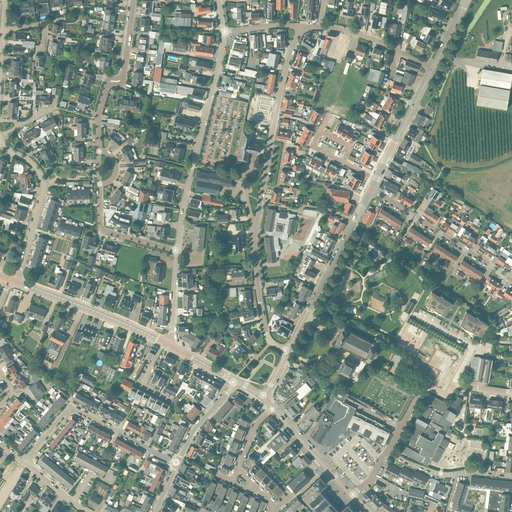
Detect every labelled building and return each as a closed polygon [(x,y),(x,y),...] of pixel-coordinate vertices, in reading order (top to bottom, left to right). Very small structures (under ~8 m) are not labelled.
[(28,1),(20,3),(21,14),(35,13),(33,0),(28,1)] [(51,0),(52,10),(60,9),(60,7),(63,6),(62,0),(51,0)] [(276,0),(276,9),(285,9),(285,0),(276,0)] [(304,0),(304,9),(307,10),(306,19),(315,19),(317,0),(304,0)] [(366,0),(366,6),(362,5),(361,16),(367,17),(369,6),(370,1),(366,0)] [(399,28),(401,28),(404,29),(409,1),(406,0),(406,3),(404,3),(403,6),(399,6),(398,13),(402,14),(401,19),(398,19),(397,24),(392,23),(390,34),(391,34),(391,35),(395,36),(395,35),(398,35),(399,28)] [(442,0),(443,0),(441,4),(446,7),(446,8),(448,10),(451,5),(452,5),(453,2),(452,2),(453,1),(451,0),(442,0)] [(351,18),(353,10),(350,9),(352,2),(347,1),(345,8),(343,8),(342,15),(351,18)] [(275,19),(275,2),(267,2),(267,8),(269,8),(268,19),(275,19)] [(202,7),(202,4),(195,5),(197,14),(211,12),(210,9),(211,8),(210,7),(210,6),(202,7)] [(237,18),(237,21),(246,21),(245,16),(245,12),(245,4),(237,4),(237,7),(237,13),(234,13),(233,14),(233,16),(234,17),(234,18),(237,18)] [(428,15),(427,18),(428,19),(432,20),(433,20),(434,17),(443,20),(445,13),(430,8),(428,15)] [(115,22),(116,14),(114,14),(114,10),(105,9),(104,13),(106,13),(105,20),(115,22)] [(511,21),(511,20),(511,10),(501,11),(502,32),(511,32),(511,21)] [(372,26),(374,27),(374,28),(378,29),(378,28),(380,28),(382,17),(372,15),(371,18),(373,19),(372,26)] [(114,29),(115,22),(105,20),(104,27),(103,27),(102,32),(111,33),(112,29),(114,29)] [(54,24),(54,28),(54,31),(56,31),(56,36),(67,38),(68,33),(63,32),(65,22),(58,21),(57,24),(54,24)] [(430,43),(434,36),(428,33),(431,27),(424,26),(421,31),(423,32),(421,35),(425,37),(424,40),(430,43)] [(13,40),(15,41),(22,41),(22,44),(34,45),(29,44),(30,41),(25,41),(25,34),(14,33),(13,40)] [(139,42),(150,44),(151,37),(159,38),(159,35),(149,34),(143,33),(142,36),(139,36),(139,42)] [(323,47),(319,56),(321,57),(324,58),(325,56),(331,40),(331,37),(336,38),(336,34),(328,33),(327,38),(326,37),(325,40),(324,40),(322,46),(323,47)] [(410,34),(407,33),(405,38),(407,39),(406,41),(409,43),(410,41),(412,42),(410,45),(414,47),(415,46),(418,48),(418,49),(421,51),(421,50),(422,50),(425,44),(415,38),(416,37),(410,34)] [(257,36),(258,48),(266,47),(265,35),(265,34),(260,34),(260,35),(257,36)] [(214,43),(214,36),(202,35),(202,42),(202,43),(206,43),(207,43),(214,43)] [(251,48),(258,48),(257,36),(255,36),(255,35),(250,35),(250,36),(251,48)] [(345,49),(349,39),(343,36),(341,41),(340,40),(339,44),(335,42),(332,51),(338,54),(341,48),(345,49)] [(103,37),(103,38),(100,37),(99,50),(103,50),(104,48),(111,49),(112,38),(103,37)] [(234,44),(234,47),(245,49),(247,42),(246,42),(247,38),(240,37),(240,40),(236,39),(235,39),(235,40),(234,40),(233,44),(234,44)] [(57,38),(57,42),(52,42),(52,45),(53,45),(52,53),(61,54),(62,50),(61,49),(62,44),(64,44),(64,39),(57,38)] [(308,48),(308,47),(314,51),(313,53),(315,54),(314,54),(319,56),(323,47),(322,46),(324,40),(318,38),(316,44),(305,38),(301,44),(308,48)] [(186,52),(187,45),(159,41),(157,52),(163,53),(164,53),(164,48),(171,49),(171,50),(172,50),(186,52)] [(150,44),(139,42),(138,48),(147,49),(146,52),(156,54),(157,50),(149,49),(150,44)] [(34,45),(22,44),(22,46),(14,46),(14,53),(23,54),(23,49),(28,50),(28,47),(31,48),(31,47),(34,47),(34,45)] [(358,44),(354,54),(347,52),(345,59),(352,61),(354,57),(356,57),(357,54),(363,56),(367,47),(358,44)] [(213,48),(196,46),(195,54),(212,56),(213,48)] [(230,53),(244,56),(245,49),(234,47),(233,49),(232,49),(231,53),(230,53)] [(375,57),(379,59),(382,50),(374,48),(372,54),(371,56),(375,58),(375,57)] [(268,58),(278,60),(279,54),(282,55),(283,51),(277,50),(277,52),(274,51),(274,53),(273,53),(272,55),(269,55),(269,53),(262,52),(261,57),(268,58)] [(478,50),(476,59),(496,63),(498,52),(492,51),(492,53),(478,50)] [(296,59),(304,62),(306,57),(308,58),(309,55),(298,51),(296,59)] [(386,52),(382,65),(389,67),(389,64),(390,64),(392,54),(386,52)] [(108,69),(110,58),(111,58),(112,54),(106,53),(105,57),(100,56),(100,60),(101,60),(100,67),(108,69)] [(230,58),(229,61),(241,63),(243,56),(244,57),(244,56),(230,53),(229,58),(230,58)] [(42,69),(43,66),(43,60),(44,60),(44,56),(36,55),(35,62),(32,62),(31,68),(36,68),(37,70),(41,70),(42,69)] [(12,67),(22,67),(22,62),(27,63),(28,57),(19,57),(19,61),(12,60),(12,67)] [(304,62),(296,59),(293,66),(302,69),(304,62)] [(148,61),(136,60),(135,66),(144,67),(144,70),(150,71),(151,68),(147,67),(148,61)] [(209,63),(197,60),(197,61),(196,61),(195,65),(196,65),(195,69),(199,70),(202,71),(202,70),(205,71),(206,69),(208,70),(209,63)] [(244,75),(245,72),(239,70),(241,63),(229,61),(229,63),(228,63),(227,68),(228,68),(227,68),(228,68),(237,70),(236,73),(244,75)] [(419,65),(406,61),(404,66),(417,71),(419,65)] [(77,73),(79,68),(74,67),(69,65),(69,66),(65,79),(68,80),(70,80),(72,72),(72,71),(76,72),(77,73)] [(380,69),(381,66),(381,65),(380,70),(371,68),(367,79),(372,81),(372,80),(378,82),(381,71),(380,71),(380,69)] [(161,67),(155,66),(153,81),(160,82),(162,68),(161,67)] [(385,66),(381,66),(380,69),(380,71),(381,71),(378,82),(384,84),(387,72),(383,71),(385,66)] [(22,67),(12,67),(11,73),(18,74),(18,77),(26,78),(27,73),(22,72),(22,67)] [(511,73),(483,68),(477,104),(506,109),(511,76),(511,73)] [(300,82),(301,80),(298,79),(300,74),(291,71),(289,79),(300,82)] [(85,76),(83,84),(91,86),(94,75),(85,72),(84,76),(85,76)] [(204,85),(206,78),(192,75),(192,73),(187,72),(185,80),(190,81),(191,79),(193,79),(192,83),(197,84),(196,85),(199,85),(199,84),(204,85)] [(403,75),(401,81),(411,85),(415,75),(407,72),(405,72),(403,75)] [(244,86),(245,83),(233,80),(234,77),(224,75),(222,81),(235,84),(244,86)] [(142,79),(134,78),(133,83),(141,85),(141,82),(149,83),(149,87),(152,87),(153,81),(142,79)] [(298,93),(299,89),(298,89),(300,82),(289,79),(286,86),(292,88),(293,88),(292,91),(298,93)] [(390,80),(389,84),(392,85),(391,90),(400,93),(402,85),(394,83),(394,81),(390,80)] [(235,84),(222,81),(221,87),(227,88),(225,96),(231,97),(232,95),(236,96),(237,91),(233,89),(233,87),(234,87),(235,84)] [(164,82),(159,82),(158,91),(175,94),(176,90),(189,93),(192,94),(192,96),(200,99),(201,98),(202,96),(201,96),(202,92),(190,89),(191,87),(176,85),(176,84),(165,82),(164,82)] [(274,87),(268,86),(257,84),(257,87),(267,89),(266,92),(273,93),(274,87)] [(43,92),(43,90),(36,90),(36,86),(33,86),(32,93),(35,93),(35,95),(36,95),(36,103),(42,104),(43,92)] [(386,101),(394,105),(397,98),(389,94),(388,96),(386,95),(385,96),(383,99),(383,100),(386,101)] [(79,95),(77,101),(80,102),(79,107),(85,109),(86,104),(89,105),(91,98),(79,95)] [(128,109),(130,99),(121,98),(121,101),(117,101),(116,109),(120,109),(120,108),(128,109)] [(130,99),(128,109),(135,110),(135,111),(139,112),(140,104),(137,104),(137,100),(130,99)] [(386,101),(383,100),(381,104),(383,106),(382,108),(390,112),(394,105),(386,101)] [(200,105),(188,102),(184,101),(183,106),(185,107),(186,106),(187,106),(187,109),(198,112),(200,105)] [(294,104),(283,102),(282,108),(294,110),(295,104),(294,104)] [(370,115),(385,123),(388,116),(380,112),(379,114),(375,112),(377,108),(370,104),(368,107),(372,109),(371,110),(372,111),(370,115)] [(428,104),(423,111),(429,114),(433,107),(428,104)] [(21,109),(9,108),(8,115),(12,115),(11,119),(19,119),(19,109),(21,109)] [(311,109),(309,114),(320,119),(322,114),(320,113),(320,112),(319,112),(311,109)] [(428,124),(431,119),(417,112),(413,120),(423,125),(424,123),(427,125),(428,124)] [(365,113),(363,117),(366,119),(371,121),(370,124),(373,126),(381,130),(385,123),(370,115),(369,114),(365,113)] [(309,114),(306,119),(317,124),(320,119),(309,114)] [(53,117),(48,120),(53,131),(56,130),(55,128),(61,125),(58,119),(55,121),(53,117)] [(191,130),(194,121),(176,117),(174,126),(177,127),(178,126),(191,130)] [(77,123),(77,126),(71,126),(71,129),(78,129),(86,129),(86,122),(82,122),(82,118),(75,119),(75,123),(77,123)] [(40,128),(44,136),(53,131),(53,132),(53,131),(48,120),(41,123),(43,127),(40,128)] [(338,127),(335,133),(340,135),(344,127),(339,125),(341,122),(338,120),(335,126),(338,127)] [(305,127),(303,132),(311,136),(313,131),(305,127)] [(344,127),(340,135),(345,138),(349,130),(344,127)] [(349,130),(345,138),(350,140),(355,130),(350,127),(349,130)] [(408,137),(414,141),(419,143),(418,143),(422,135),(417,132),(417,131),(410,127),(407,133),(410,134),(408,137)] [(44,136),(40,128),(41,130),(38,132),(36,128),(30,131),(35,141),(40,139),(40,137),(44,136)] [(78,129),(78,136),(75,136),(75,140),(82,140),(82,136),(86,136),(86,129),(78,129)] [(245,161),(245,160),(247,161),(248,161),(247,160),(248,158),(249,157),(248,157),(249,155),(249,154),(249,151),(252,152),(252,153),(253,153),(253,152),(256,153),(260,151),(261,152),(261,151),(260,151),(261,147),(262,146),(261,146),(258,143),(257,144),(254,143),(254,142),(254,143),(251,142),(251,140),(252,140),(252,139),(251,139),(252,137),(253,136),(252,136),(252,135),(253,133),(253,132),(252,133),(250,132),(249,132),(247,132),(247,131),(246,131),(246,132),(244,131),(244,130),(243,131),(244,132),(243,135),(242,135),(243,135),(243,138),(242,137),(242,138),(243,138),(242,141),(241,141),(242,141),(242,144),(241,144),(242,144),(241,147),(240,147),(241,147),(241,149),(240,149),(240,150),(240,152),(239,152),(239,153),(240,153),(239,156),(239,159),(238,159),(239,160),(240,159),(241,159),(241,160),(242,160),(244,160),(244,161),(245,161)] [(355,130),(350,140),(355,143),(360,132),(355,130)] [(27,141),(31,140),(32,143),(35,141),(30,131),(24,134),(25,138),(22,139),(25,145),(29,144),(27,141)] [(112,142),(121,133),(118,131),(117,133),(114,131),(112,131),(110,133),(111,133),(107,138),(112,142)] [(370,134),(368,138),(370,140),(380,145),(381,142),(382,139),(375,136),(377,134),(371,131),(370,134)] [(303,132),(300,137),(308,141),(311,136),(303,132)] [(121,133),(112,142),(117,147),(125,138),(121,133)] [(300,137),(298,142),(306,146),(308,141),(300,137)] [(365,143),(363,146),(369,149),(370,146),(377,149),(378,147),(380,145),(370,140),(368,138),(365,143)] [(404,138),(400,145),(407,150),(412,142),(404,138)] [(42,145),(44,150),(40,151),(42,156),(43,155),(47,163),(57,158),(55,153),(53,154),(51,149),(53,148),(50,141),(42,145)] [(75,152),(83,152),(83,143),(72,143),(72,146),(75,146),(75,152)] [(176,148),(173,147),(173,144),(166,143),(165,149),(175,150),(174,158),(182,160),(183,153),(184,148),(176,147),(176,148)] [(124,155),(135,151),(133,148),(130,149),(129,146),(121,149),(124,155)] [(363,146),(362,149),(365,150),(362,155),(372,160),(373,157),(374,155),(368,151),(369,149),(363,146)] [(402,150),(398,148),(395,153),(406,159),(407,156),(413,159),(414,159),(420,162),(421,159),(422,159),(420,158),(406,150),(402,148),(402,150)] [(295,157),(296,155),(293,155),(293,150),(286,149),(284,155),(295,157)] [(135,151),(124,155),(127,161),(134,158),(133,155),(136,153),(135,151)] [(83,152),(75,152),(75,153),(71,153),(71,160),(72,160),(72,164),(79,164),(79,160),(83,160),(83,152)] [(141,160),(134,160),(134,164),(143,163),(146,154),(143,154),(143,155),(142,156),(142,157),(142,159),(141,159),(141,160)] [(357,158),(356,161),(361,164),(363,161),(367,163),(369,164),(370,162),(372,160),(362,155),(360,154),(358,158),(357,158)] [(307,156),(305,164),(313,168),(318,157),(315,156),(313,155),(311,158),(307,156)] [(394,156),(391,162),(400,166),(401,164),(403,165),(403,164),(405,161),(403,160),(394,156)] [(318,157),(313,168),(318,170),(317,171),(320,172),(323,167),(320,166),(323,160),(321,159),(318,157)] [(2,158),(1,159),(0,158),(0,171),(2,172),(0,177),(7,179),(9,169),(6,168),(8,161),(5,160),(5,159),(2,158)] [(323,167),(320,172),(323,174),(323,173),(328,176),(334,165),(331,163),(330,164),(328,163),(325,168),(323,167)] [(334,165),(328,176),(329,174),(333,176),(331,180),(335,182),(339,174),(336,172),(339,168),(337,167),(334,165)] [(413,169),(412,170),(416,173),(419,175),(420,174),(422,170),(415,166),(413,169)] [(176,182),(178,173),(161,169),(159,178),(176,182)] [(388,169),(385,175),(390,177),(391,175),(396,178),(395,179),(400,181),(401,178),(404,179),(406,177),(403,175),(397,172),(396,171),(393,170),(392,171),(388,169)] [(124,176),(132,179),(134,173),(126,170),(124,176)] [(32,177),(31,174),(29,174),(28,171),(21,174),(22,177),(21,177),(21,179),(24,178),(26,184),(21,185),(21,187),(21,190),(33,190),(33,183),(31,183),(31,177),(32,177)] [(350,174),(347,179),(359,185),(361,182),(360,182),(361,180),(355,176),(356,174),(351,171),(349,174),(350,174)] [(412,171),(406,180),(409,182),(411,184),(408,188),(411,190),(415,184),(416,182),(412,179),(415,175),(418,177),(420,175),(419,175),(416,173),(415,173),(412,171)] [(219,193),(220,184),(231,186),(232,178),(222,177),(222,175),(209,173),(209,174),(199,172),(197,179),(196,188),(219,193)] [(121,182),(129,185),(132,179),(124,176),(121,182)] [(399,186),(392,182),(392,183),(387,181),(387,180),(383,178),(379,185),(384,188),(384,187),(395,193),(399,186)] [(344,183),(343,186),(349,189),(350,186),(354,188),(356,189),(357,187),(358,187),(359,185),(347,179),(345,183),(344,183)] [(342,187),(337,185),(336,189),(327,188),(325,200),(335,201),(336,199),(348,202),(350,192),(342,190),(342,187)] [(165,188),(159,187),(158,192),(164,193),(163,199),(171,201),(174,190),(165,188)] [(433,187),(428,196),(435,200),(436,199),(438,200),(443,193),(440,192),(433,187)] [(123,190),(122,191),(118,188),(114,193),(124,202),(126,200),(122,197),(124,194),(137,199),(138,193),(130,189),(128,192),(123,190)] [(301,190),(289,188),(289,191),(294,192),(293,194),(292,195),(291,195),(290,197),(299,199),(299,197),(299,196),(301,190)] [(272,196),(283,198),(283,196),(280,195),(281,191),(273,189),(272,196)] [(148,191),(140,190),(138,200),(146,202),(148,191)] [(28,206),(30,199),(27,198),(28,196),(27,196),(28,194),(20,193),(15,192),(14,196),(20,198),(19,203),(28,206)] [(124,202),(114,193),(110,199),(120,207),(124,202)] [(404,201),(408,195),(407,194),(406,196),(401,193),(398,198),(404,201)] [(211,195),(205,194),(203,194),(202,200),(199,199),(192,198),(190,205),(201,207),(202,201),(214,204),(213,205),(216,206),(217,205),(223,206),(224,201),(210,198),(211,195)] [(408,195),(404,201),(410,205),(413,201),(408,197),(410,195),(408,195)] [(61,210),(62,207),(59,207),(60,202),(51,199),(49,206),(61,210)] [(454,199),(452,202),(459,206),(458,208),(460,210),(463,204),(454,199)] [(136,200),(133,217),(137,218),(146,219),(147,214),(150,215),(152,203),(136,200)] [(344,211),(349,214),(354,205),(349,202),(348,203),(344,211)] [(159,209),(159,212),(157,212),(157,214),(156,213),(155,215),(157,216),(157,220),(162,221),(162,219),(169,220),(170,211),(166,211),(166,210),(164,209),(164,206),(161,206),(161,205),(157,205),(157,207),(159,208),(159,209)] [(429,218),(435,209),(428,205),(423,214),(429,218)] [(60,212),(61,210),(49,206),(47,213),(46,213),(56,216),(58,211),(60,212)] [(15,212),(25,215),(27,210),(17,207),(15,212)] [(232,209),(229,209),(229,213),(228,213),(228,214),(218,214),(218,222),(229,221),(228,217),(240,216),(240,208),(232,209)] [(280,213),(276,212),(276,210),(268,208),(264,230),(268,230),(269,237),(264,237),(266,251),(267,251),(268,262),(277,261),(277,256),(279,256),(278,250),(280,250),(280,245),(279,245),(278,237),(279,237),(288,239),(289,233),(295,234),(298,220),(295,219),(296,214),(280,211),(280,213)] [(382,219),(387,212),(382,208),(378,214),(383,217),(382,219)] [(188,218),(197,220),(197,217),(201,218),(202,212),(198,211),(189,209),(188,218)] [(365,215),(374,220),(376,218),(373,217),(375,212),(368,209),(365,215)] [(435,209),(429,218),(435,222),(438,217),(439,216),(436,214),(435,215),(433,213),(435,211),(433,211),(435,209)] [(120,211),(116,210),(115,212),(109,220),(112,223),(111,224),(111,225),(112,226),(113,226),(113,224),(114,224),(115,225),(128,228),(130,218),(120,215),(120,211)] [(322,216),(324,212),(320,211),(305,243),(307,245),(308,244),(312,236),(315,230),(318,225),(317,224),(322,216)] [(25,215),(15,212),(14,217),(11,217),(12,216),(1,213),(0,216),(17,221),(18,219),(24,220),(25,215)] [(324,212),(322,216),(332,222),(333,219),(338,222),(340,218),(335,215),(334,216),(327,212),(326,213),(324,212)] [(388,220),(389,221),(392,215),(387,212),(382,219),(387,223),(388,220)] [(46,217),(45,220),(57,224),(57,222),(55,221),(56,216),(46,213),(45,217),(46,217)] [(374,220),(365,215),(362,221),(369,224),(370,223),(372,224),(374,220)] [(389,221),(391,222),(390,224),(392,226),(397,218),(392,215),(389,221)] [(449,224),(445,221),(448,217),(444,215),(440,221),(443,223),(441,225),(447,229),(452,222),(451,221),(449,224)] [(17,221),(0,216),(0,221),(10,224),(8,230),(19,234),(22,226),(13,224),(14,220),(17,221)] [(65,222),(61,221),(57,231),(61,232),(62,231),(65,232),(69,220),(69,218),(67,218),(65,222)] [(397,218),(392,226),(394,227),(394,228),(397,230),(399,227),(403,221),(397,218)] [(52,230),(53,225),(56,226),(57,224),(45,220),(44,223),(43,223),(41,227),(52,230)] [(72,221),(69,220),(65,232),(68,233),(67,234),(71,236),(75,225),(71,224),(72,221)] [(335,232),(336,230),(340,233),(345,224),(340,221),(338,226),(333,224),(330,230),(335,232)] [(452,222),(447,229),(453,233),(456,229),(459,224),(453,221),(452,222)] [(82,227),(77,226),(78,223),(76,222),(75,225),(71,236),(72,234),(75,235),(74,236),(78,238),(82,227)] [(192,249),(203,250),(205,227),(199,226),(199,224),(189,223),(188,231),(194,232),(192,249)] [(156,236),(160,236),(160,237),(167,238),(168,227),(161,226),(160,232),(157,232),(156,236)] [(410,234),(413,236),(416,230),(411,227),(406,234),(408,236),(410,234)] [(463,232),(460,237),(466,241),(471,234),(471,233),(465,229),(463,232)] [(413,236),(418,239),(422,233),(416,230),(413,236)] [(418,239),(423,242),(427,237),(422,233),(418,239)] [(82,245),(90,248),(90,249),(93,249),(94,248),(95,249),(97,241),(94,240),(94,239),(93,238),(93,237),(89,235),(89,234),(86,234),(85,234),(85,235),(84,236),(83,239),(84,240),(82,245)] [(471,234),(466,241),(472,245),(475,241),(477,238),(471,234)] [(235,237),(225,238),(225,242),(231,242),(231,244),(236,244),(236,250),(243,249),(242,235),(235,235),(235,237)] [(47,244),(49,239),(38,236),(37,240),(38,241),(37,243),(52,248),(52,246),(50,245),(47,244)] [(312,236),(308,244),(310,245),(312,242),(316,244),(318,239),(312,236)] [(326,243),(332,247),(336,240),(329,237),(326,243)] [(432,240),(427,237),(423,242),(429,246),(432,240)] [(483,240),(483,241),(480,239),(476,244),(479,246),(478,249),(484,253),(490,244),(483,240)] [(383,250),(369,241),(366,246),(378,254),(379,255),(376,259),(380,262),(384,256),(385,256),(386,254),(386,251),(384,250),(383,250)] [(35,246),(34,250),(44,253),(46,249),(48,250),(49,249),(51,250),(52,248),(37,243),(36,247),(35,246)] [(108,253),(110,245),(103,243),(101,251),(105,252),(104,256),(107,257),(108,253)] [(329,252),(332,247),(326,243),(323,249),(320,247),(318,250),(322,251),(322,252),(327,255),(328,254),(327,254),(328,252),(329,252)] [(436,250),(439,252),(442,247),(437,243),(433,249),(432,251),(434,253),(436,250)] [(490,244),(484,253),(490,256),(493,252),(496,248),(490,244)] [(108,253),(114,255),(117,247),(110,245),(108,253)] [(322,251),(318,250),(311,246),(311,247),(309,246),(310,245),(308,245),(307,248),(308,249),(309,248),(310,249),(309,249),(311,250),(311,251),(306,248),(304,253),(306,254),(306,255),(311,257),(316,259),(317,259),(318,257),(326,261),(329,255),(328,254),(327,255),(322,252),(322,251)] [(439,252),(441,254),(440,256),(442,258),(447,250),(442,247),(439,252)] [(34,255),(33,257),(45,261),(45,259),(43,258),(44,253),(34,250),(33,254),(34,255)] [(447,250),(442,258),(445,259),(446,257),(449,259),(452,253),(447,250)] [(496,260),(503,264),(507,257),(508,256),(502,252),(496,260)] [(452,253),(449,259),(452,260),(450,263),(453,264),(454,262),(458,256),(452,253)] [(89,255),(86,263),(93,265),(96,257),(89,255)] [(311,257),(306,255),(304,259),(305,260),(302,267),(306,269),(303,274),(301,273),(300,276),(304,279),(306,276),(313,279),(316,274),(310,271),(315,261),(310,259),(311,257)] [(505,260),(503,264),(509,268),(511,264),(511,263),(511,258),(508,256),(507,257),(505,260)] [(33,257),(32,260),(31,260),(30,264),(40,267),(41,263),(44,263),(47,264),(47,262),(45,261),(33,257)] [(65,259),(63,267),(70,269),(73,261),(65,259)] [(463,259),(459,265),(462,267),(461,269),(463,271),(468,263),(463,259)] [(466,270),(469,272),(473,266),(468,263),(463,271),(465,272),(466,270)] [(162,280),(164,266),(156,265),(154,279),(162,280)] [(221,271),(232,270),(233,280),(245,279),(244,268),(237,269),(236,265),(221,266),(221,271)] [(469,272),(472,274),(471,276),(473,277),(478,269),(473,266),(469,272)] [(64,276),(61,274),(62,271),(59,270),(60,268),(56,267),(55,270),(58,271),(55,281),(50,279),(48,283),(53,285),(60,288),(64,276)] [(96,272),(95,275),(101,278),(104,270),(98,268),(96,272)] [(183,280),(192,279),(192,275),(196,275),(196,268),(189,269),(189,272),(183,272),(183,280)] [(483,273),(478,269),(473,277),(475,279),(477,276),(480,278),(483,273)] [(386,275),(384,270),(369,277),(372,282),(376,280),(381,278),(386,275)] [(72,281),(71,281),(68,289),(76,292),(78,287),(82,288),(85,280),(73,276),(72,281)] [(491,287),(496,280),(488,276),(485,281),(488,282),(487,284),(491,287)] [(192,279),(183,280),(184,286),(190,286),(190,289),(197,288),(197,282),(192,282),(192,279)] [(491,287),(489,291),(493,294),(496,289),(496,290),(497,288),(499,290),(502,286),(499,285),(500,283),(496,280),(491,287)] [(86,286),(83,294),(90,296),(94,284),(88,281),(86,286)] [(284,283),(277,284),(278,288),(276,288),(266,289),(267,296),(276,296),(276,293),(282,291),(281,287),(284,287),(284,283)] [(112,306),(115,298),(117,293),(113,291),(114,287),(108,284),(104,293),(108,295),(104,303),(112,306)] [(299,299),(304,301),(305,298),(307,299),(312,289),(304,285),(299,295),(297,294),(296,297),(299,299)] [(227,296),(236,296),(236,287),(224,288),(224,295),(227,295),(227,296)] [(496,299),(495,300),(498,302),(501,298),(508,303),(510,299),(511,295),(511,290),(507,288),(503,294),(501,293),(498,297),(497,296),(496,299)] [(244,300),(241,300),(241,305),(251,304),(250,290),(242,291),(242,294),(243,294),(244,300)] [(430,304),(428,308),(442,313),(443,312),(444,313),(452,303),(443,297),(443,296),(442,295),(441,295),(440,295),(432,291),(425,302),(430,304)] [(140,302),(142,296),(134,293),(131,299),(131,301),(122,297),(119,305),(131,311),(135,303),(136,301),(140,302)] [(192,307),(193,294),(184,293),(183,306),(192,307)] [(154,303),(154,306),(153,312),(156,313),(156,312),(159,312),(158,323),(168,324),(169,295),(160,294),(159,306),(157,306),(157,304),(154,303)] [(16,299),(16,298),(13,297),(12,298),(12,299),(10,298),(6,309),(13,312),(17,300),(16,300),(16,299)] [(148,298),(147,305),(154,306),(154,303),(155,299),(148,298)] [(293,307),(300,311),(303,305),(302,305),(304,301),(299,299),(297,302),(296,302),(293,307)] [(410,300),(404,310),(410,314),(416,303),(410,300)] [(31,304),(29,311),(26,310),(25,313),(35,317),(39,307),(31,304)] [(356,313),(356,312),(356,307),(336,305),(336,312),(356,313)] [(504,306),(491,315),(494,319),(496,318),(494,316),(505,308),(504,306)] [(39,307),(35,317),(42,319),(46,310),(39,307)] [(300,311),(293,307),(291,313),(292,313),(290,316),(295,319),(297,316),(298,316),(300,311)] [(147,321),(150,315),(148,314),(149,311),(145,309),(144,313),(143,312),(140,319),(147,321)] [(243,321),(245,320),(255,317),(252,309),(232,315),(233,319),(242,316),(243,321)] [(275,314),(273,314),(273,318),(280,319),(281,311),(276,310),(275,314)] [(476,316),(475,316),(466,311),(462,323),(463,324),(462,325),(473,334),(475,331),(479,333),(488,324),(478,318),(478,317),(478,316),(477,316),(476,316)] [(53,363),(62,346),(67,336),(57,331),(58,328),(59,329),(60,326),(61,327),(63,323),(62,322),(64,318),(58,315),(53,326),(55,327),(55,329),(56,329),(55,330),(54,330),(46,345),(50,347),(44,359),(53,363)] [(201,315),(191,318),(193,325),(204,321),(201,315)] [(0,325),(5,329),(9,325),(1,318),(0,318),(0,325)] [(283,319),(279,320),(275,321),(276,326),(279,327),(277,331),(287,336),(291,329),(290,328),(292,324),(287,321),(283,319)] [(502,321),(496,324),(498,330),(505,327),(502,321)] [(196,335),(189,332),(189,331),(191,331),(191,326),(189,326),(179,325),(179,332),(181,333),(181,338),(192,344),(196,337),(195,336),(196,335)] [(92,339),(95,331),(83,326),(81,332),(77,331),(73,340),(79,342),(81,335),(92,339)] [(363,359),(367,361),(370,362),(373,356),(374,356),(375,357),(376,356),(377,356),(377,355),(378,354),(378,353),(378,352),(378,351),(377,351),(377,350),(376,350),(381,340),(376,337),(373,342),(363,337),(359,335),(349,330),(350,329),(344,326),(335,345),(341,347),(341,346),(351,351),(350,352),(354,354),(355,353),(364,357),(363,359)] [(507,327),(499,330),(501,336),(509,333),(507,327)] [(229,331),(232,336),(234,333),(231,330),(230,329),(230,330),(229,328),(214,338),(217,342),(224,337),(223,335),(229,331)] [(256,342),(255,341),(258,338),(258,337),(256,335),(253,333),(251,336),(249,334),(248,330),(244,331),(245,336),(252,344),(253,343),(254,344),(256,342)] [(104,349),(105,348),(106,345),(107,345),(111,333),(105,331),(100,343),(101,343),(99,347),(104,349)] [(234,334),(232,338),(239,345),(242,342),(234,334)] [(120,350),(124,338),(117,335),(113,348),(120,350)] [(192,344),(198,348),(203,339),(197,336),(196,337),(192,344)] [(125,352),(133,355),(138,343),(130,340),(125,352)] [(231,353),(233,355),(238,359),(245,351),(239,345),(238,345),(237,343),(234,347),(235,348),(231,353)] [(0,351),(3,356),(11,350),(10,348),(9,349),(6,344),(0,348),(0,351)] [(220,355),(224,347),(218,344),(215,349),(210,346),(207,352),(215,356),(217,353),(220,355)] [(147,355),(151,358),(156,349),(151,346),(147,355)] [(11,350),(3,356),(7,362),(14,357),(11,352),(13,352),(11,350)] [(99,350),(96,356),(104,359),(107,353),(99,350)] [(133,355),(125,352),(120,366),(130,370),(133,362),(131,361),(132,358),(133,355)] [(166,367),(168,364),(172,366),(175,359),(166,355),(163,361),(161,360),(159,364),(166,367)] [(478,379),(489,381),(493,359),(481,357),(481,356),(476,356),(474,356),(471,361),(471,362),(470,362),(469,363),(469,364),(467,378),(467,379),(468,380),(478,381),(478,379)] [(367,361),(363,359),(362,360),(360,364),(359,364),(358,365),(345,359),(339,370),(350,376),(354,369),(360,373),(363,368),(367,361)] [(10,374),(17,369),(15,367),(16,366),(13,361),(6,365),(8,368),(7,368),(10,374)] [(182,363),(178,370),(184,374),(186,371),(185,370),(187,366),(182,363)] [(110,367),(106,379),(112,381),(116,370),(110,367)] [(297,371),(289,368),(286,373),(278,388),(278,389),(277,391),(278,392),(281,394),(283,395),(288,398),(293,388),(294,389),(296,385),(297,386),(303,375),(304,372),(303,371),(303,370),(298,368),(297,371)] [(17,369),(10,374),(14,379),(23,373),(21,370),(18,372),(17,369)] [(25,374),(28,372),(27,370),(23,373),(14,379),(17,384),(23,380),(22,377),(25,374)] [(180,386),(187,392),(193,397),(197,390),(193,388),(196,382),(200,384),(205,375),(195,370),(188,384),(183,381),(180,386)] [(157,384),(161,376),(155,372),(151,381),(157,384)] [(83,374),(81,379),(93,386),(95,383),(93,382),(94,380),(83,374)] [(296,403),(299,399),(312,388),(310,387),(306,382),(310,378),(307,375),(303,379),(304,380),(302,382),(304,383),(296,390),(299,393),(295,396),(283,407),(289,413),(296,408),(295,406),(297,404),(296,403)] [(161,376),(157,384),(163,387),(167,379),(161,376)] [(203,386),(205,383),(209,385),(212,379),(205,376),(200,384),(200,385),(203,386)] [(124,378),(119,386),(129,391),(133,383),(124,378)] [(310,378),(306,382),(310,387),(315,383),(310,378)] [(209,385),(207,388),(205,387),(202,391),(207,394),(200,402),(206,406),(212,399),(216,394),(218,390),(221,384),(215,381),(212,379),(209,385)] [(23,380),(17,384),(20,389),(27,385),(23,380)] [(168,384),(165,390),(175,395),(178,389),(168,384)] [(135,397),(139,388),(133,385),(128,393),(135,397)] [(180,400),(187,392),(180,386),(175,396),(180,400)] [(322,410),(316,419),(319,421),(310,435),(313,437),(315,438),(316,438),(323,442),(324,442),(326,443),(330,443),(334,442),(337,441),(338,441),(345,433),(349,426),(348,425),(355,411),(356,408),(343,402),(348,393),(337,386),(322,410)] [(51,394),(55,397),(57,395),(53,392),(55,389),(52,387),(48,392),(51,394)] [(139,388),(135,397),(141,400),(145,392),(139,388)] [(80,402),(84,393),(82,392),(80,394),(78,393),(74,399),(80,402)] [(145,392),(141,400),(147,403),(151,395),(145,392)] [(84,393),(80,402),(85,405),(88,399),(90,395),(84,393)] [(432,425),(435,427),(450,435),(451,433),(452,432),(451,431),(452,429),(449,428),(452,422),(451,421),(455,413),(450,410),(451,407),(456,409),(462,398),(456,395),(451,403),(450,402),(449,404),(436,397),(429,394),(425,401),(427,402),(426,404),(425,404),(418,417),(418,416),(413,424),(414,425),(424,430),(426,426),(429,427),(431,424),(433,424),(432,425)] [(67,400),(66,399),(61,395),(57,399),(63,404),(67,400)] [(151,395),(147,403),(153,406),(157,398),(151,395)] [(228,399),(231,401),(232,400),(239,407),(244,401),(237,395),(235,397),(232,395),(228,399)] [(477,397),(475,407),(480,408),(480,410),(480,416),(483,417),(482,418),(483,418),(484,408),(484,405),(482,404),(482,402),(483,398),(477,397)] [(13,403),(19,408),(19,407),(22,409),(26,405),(29,408),(31,405),(23,398),(21,401),(17,398),(13,403)] [(157,398),(153,406),(159,410),(164,402),(157,398)] [(53,404),(59,409),(63,404),(57,399),(53,404)] [(90,407),(93,401),(88,399),(85,405),(90,407)] [(213,415),(217,418),(216,419),(220,423),(221,422),(235,405),(231,401),(228,399),(213,415)] [(296,408),(289,413),(293,417),(299,411),(298,410),(301,408),(302,407),(301,406),(303,404),(301,402),(301,401),(299,399),(296,403),(297,404),(295,406),(296,408)] [(496,400),(495,408),(501,409),(501,411),(504,412),(505,405),(502,404),(502,401),(496,400)] [(93,401),(90,407),(95,410),(99,404),(93,401)] [(254,401),(250,407),(256,413),(261,407),(254,401)] [(59,409),(53,404),(51,402),(47,407),(49,408),(50,408),(55,413),(59,409)] [(164,402),(159,410),(166,413),(170,405),(164,402)] [(185,405),(196,415),(200,410),(195,405),(193,407),(188,402),(187,404),(185,403),(184,404),(185,405)] [(19,408),(13,403),(10,407),(15,412),(19,408)] [(123,404),(121,407),(125,409),(124,411),(128,413),(130,408),(123,404)] [(196,415),(185,405),(182,407),(184,409),(188,412),(186,414),(192,419),(196,415)] [(316,419),(322,410),(318,406),(316,407),(314,405),(305,414),(307,416),(299,424),(304,429),(313,421),(315,418),(316,419)] [(104,415),(108,409),(102,406),(99,412),(104,415)] [(110,418),(113,412),(112,412),(114,408),(112,407),(109,406),(108,409),(104,415),(110,418)] [(6,412),(14,419),(12,417),(15,412),(10,407),(6,412)] [(46,413),(52,418),(55,413),(50,408),(49,408),(46,413)] [(385,425),(356,411),(356,412),(355,411),(348,425),(349,426),(384,443),(389,435),(390,434),(389,433),(391,430),(384,426),(385,425)] [(14,419),(6,412),(2,417),(10,423),(14,419)] [(115,420),(118,414),(113,412),(110,418),(115,420)] [(52,418),(46,413),(42,418),(48,422),(52,418)] [(118,414),(115,420),(120,423),(123,417),(118,414)] [(247,428),(251,418),(245,416),(244,418),(242,418),(239,424),(247,428)] [(0,418),(0,422),(4,426),(6,424),(8,426),(13,430),(15,428),(10,424),(10,423),(2,417),(0,418)] [(24,419),(20,424),(23,426),(27,422),(28,423),(30,420),(26,417),(24,419)] [(140,427),(137,432),(143,435),(149,425),(152,419),(152,418),(150,417),(149,420),(148,419),(145,423),(144,425),(142,424),(140,427)] [(279,429),(276,426),(278,424),(271,417),(265,422),(267,425),(265,427),(273,435),(279,429)] [(44,427),(48,422),(42,418),(38,422),(38,423),(37,425),(42,429),(44,427)] [(72,418),(68,423),(74,427),(77,422),(72,418)] [(223,426),(228,429),(235,421),(232,419),(227,425),(223,422),(221,424),(223,426)] [(212,427),(214,424),(209,420),(204,427),(211,431),(213,428),(212,427)] [(132,429),(135,424),(129,421),(126,426),(132,429)] [(32,430),(30,432),(35,437),(39,433),(27,423),(26,424),(29,427),(29,428),(32,430)] [(68,423),(65,427),(70,431),(74,427),(68,423)] [(174,427),(184,432),(186,426),(180,423),(179,426),(173,423),(171,426),(174,427)] [(86,430),(92,433),(95,427),(89,424),(86,430)] [(137,432),(140,427),(135,424),(132,429),(137,432)] [(247,428),(239,424),(236,431),(245,434),(247,428)] [(432,432),(435,427),(432,425),(433,424),(431,424),(429,427),(426,426),(424,430),(414,425),(407,438),(412,440),(408,447),(406,445),(403,452),(422,462),(422,461),(427,464),(431,458),(438,462),(450,441),(442,437),(444,434),(438,431),(437,434),(432,432)] [(154,428),(151,426),(149,425),(143,435),(149,438),(152,433),(151,433),(154,428)] [(65,427),(61,431),(66,436),(70,431),(65,427)] [(92,433),(97,435),(100,430),(95,427),(92,433)] [(184,432),(174,427),(171,433),(181,437),(184,432)] [(99,437),(102,438),(105,432),(100,430),(97,435),(95,438),(94,441),(96,442),(97,439),(98,440),(99,437)] [(284,430),(278,436),(269,444),(276,451),(290,438),(284,430)] [(61,431),(57,436),(62,440),(63,440),(68,445),(70,442),(64,438),(66,436),(61,431)] [(200,431),(195,444),(200,446),(200,445),(201,446),(202,444),(211,447),(214,439),(206,436),(206,434),(200,431)] [(245,434),(236,431),(234,437),(242,441),(245,434)] [(30,432),(26,437),(32,442),(35,437),(30,432)] [(110,435),(105,432),(102,438),(107,441),(110,435)] [(181,437),(171,433),(169,438),(172,440),(179,443),(181,437)] [(28,446),(16,436),(15,438),(21,443),(18,446),(24,451),(28,446)] [(26,437),(22,441),(16,436),(28,446),(32,442),(26,437)] [(57,436),(53,440),(59,445),(62,440),(57,436)] [(242,441),(234,437),(231,444),(239,447),(242,441)] [(119,447),(122,441),(116,438),(109,451),(112,452),(115,445),(119,447)] [(59,445),(53,440),(49,445),(55,449),(59,445)] [(179,443),(172,440),(168,449),(175,451),(179,443)] [(120,456),(127,444),(122,441),(119,447),(121,448),(118,455),(120,456)] [(294,441),(287,447),(288,448),(280,454),(283,458),(291,451),(294,455),(300,449),(294,441)] [(127,444),(120,456),(122,457),(126,451),(129,453),(132,447),(127,444)] [(239,447),(231,444),(228,450),(237,454),(239,447)] [(209,450),(200,446),(199,448),(197,448),(197,447),(192,445),(188,454),(195,457),(197,453),(205,457),(209,450)] [(131,462),(138,449),(132,447),(129,453),(132,454),(129,461),(131,462)] [(80,463),(84,454),(81,453),(82,449),(80,448),(73,461),(77,463),(77,462),(80,463)] [(138,449),(131,462),(133,463),(135,460),(136,461),(137,457),(140,458),(143,452),(138,449)] [(39,465),(42,468),(55,452),(52,450),(48,454),(49,455),(47,457),(42,454),(40,457),(41,458),(37,463),(40,464),(39,465)] [(237,454),(228,450),(226,457),(234,460),(237,454)] [(46,470),(48,471),(54,463),(51,461),(53,458),(52,457),(55,452),(42,468),(46,470)] [(88,456),(84,454),(80,463),(82,465),(81,465),(85,467),(92,454),(90,453),(88,456)] [(272,455),(270,453),(262,460),(261,461),(263,463),(264,462),(272,455)] [(275,453),(270,457),(273,460),(274,459),(277,463),(281,459),(275,453)] [(94,456),(92,454),(85,467),(89,469),(89,468),(91,470),(96,461),(93,459),(94,456)] [(296,467),(301,463),(304,467),(306,465),(303,461),(307,465),(311,461),(305,455),(301,458),(299,456),(292,462),(293,462),(292,463),(293,465),(294,464),(296,467)] [(258,461),(255,459),(249,456),(247,461),(246,461),(244,465),(248,466),(250,468),(249,470),(256,463),(258,461)] [(199,457),(196,463),(202,466),(205,460),(199,457)] [(234,460),(226,457),(223,463),(231,466),(234,460)] [(93,471),(97,474),(104,461),(102,459),(100,462),(96,461),(91,470),(94,471),(93,471)] [(148,468),(150,465),(152,461),(147,459),(144,465),(148,468)] [(104,461),(97,474),(101,475),(103,476),(108,467),(108,466),(108,467),(104,465),(106,462),(104,461)] [(193,476),(195,472),(189,469),(190,465),(184,462),(181,470),(187,473),(193,476)] [(49,473),(52,476),(62,465),(60,463),(57,466),(54,463),(48,471),(50,473),(49,473)] [(231,466),(223,463),(220,470),(229,473),(231,466)] [(255,475),(262,469),(256,463),(249,470),(253,473),(253,472),(256,474),(255,475)] [(166,469),(160,466),(156,464),(154,468),(152,466),(151,469),(164,475),(166,469)] [(391,475),(395,467),(388,464),(383,475),(385,476),(387,473),(391,475)] [(56,478),(58,480),(65,472),(62,469),(64,466),(62,465),(52,476),(56,479),(56,478)] [(157,475),(155,478),(152,476),(161,480),(164,475),(151,469),(148,468),(144,465),(143,466),(146,467),(143,472),(148,474),(149,471),(157,475)] [(395,477),(393,480),(395,481),(402,467),(401,470),(395,467),(391,475),(395,477)] [(402,467),(395,481),(397,482),(399,479),(400,476),(405,478),(408,470),(402,467)] [(261,481),(267,474),(262,469),(255,475),(258,479),(259,478),(261,480),(260,481),(261,481)] [(296,492),(311,479),(303,470),(286,484),(292,490),(293,489),(296,492)] [(408,470),(405,478),(408,480),(407,483),(409,484),(410,482),(416,471),(415,471),(414,473),(408,470)] [(416,471),(410,482),(413,483),(414,480),(418,482),(422,474),(416,471)] [(60,482),(63,485),(72,473),(70,472),(68,474),(65,472),(58,480),(60,481),(60,482)] [(72,473),(63,485),(66,487),(67,487),(69,488),(75,480),(72,478),(74,475),(72,473)] [(266,487),(273,480),(267,474),(261,481),(264,484),(265,484),(267,486),(266,487)] [(422,474),(418,482),(422,484),(420,487),(423,488),(428,477),(422,474)] [(185,478),(178,475),(175,482),(178,483),(178,485),(181,486),(181,485),(187,487),(190,481),(190,482),(190,481),(184,479),(185,478)] [(26,480),(27,480),(20,476),(20,477),(17,481),(17,482),(13,490),(12,490),(20,494),(24,486),(25,486),(23,485),(26,480)] [(145,479),(159,486),(161,480),(152,476),(151,478),(147,476),(145,479)] [(355,511),(348,504),(339,511),(320,489),(326,483),(320,476),(313,483),(301,494),(316,511),(355,511)] [(159,486),(145,479),(145,480),(138,477),(137,479),(151,486),(150,489),(156,491),(159,486)] [(292,479),(291,477),(285,481),(283,479),(281,481),(285,485),(292,479)] [(477,487),(479,477),(472,477),(470,486),(477,487)] [(479,477),(477,487),(484,488),(485,478),(479,477)] [(193,478),(190,483),(199,487),(201,482),(193,478)] [(436,498),(442,484),(439,483),(440,481),(434,478),(429,490),(434,492),(432,496),(436,498)] [(485,478),(484,488),(491,489),(492,479),(485,478)] [(216,482),(212,480),(212,479),(207,491),(211,493),(213,489),(219,491),(219,492),(222,486),(222,485),(223,484),(216,481),(216,482)] [(492,479),(491,489),(498,489),(499,480),(492,479)] [(272,492),(279,486),(273,480),(266,487),(270,490),(270,489),(272,491),(272,492)] [(499,480),(498,489),(505,490),(506,481),(499,480)] [(457,488),(466,491),(468,484),(459,481),(457,488)] [(35,487),(36,486),(32,483),(27,489),(22,498),(31,503),(36,496),(35,496),(40,491),(35,487)] [(118,486),(115,484),(114,485),(113,488),(112,488),(109,495),(112,497),(116,490),(118,486)] [(442,484),(436,498),(440,500),(442,495),(446,497),(451,486),(446,484),(445,486),(442,484)] [(233,491),(233,490),(234,488),(227,486),(227,487),(222,485),(222,486),(219,492),(219,491),(217,496),(222,498),(224,493),(230,496),(232,491),(233,491)] [(185,495),(182,494),(178,492),(179,489),(173,486),(170,493),(176,496),(179,497),(178,499),(183,501),(185,495)] [(279,486),(272,492),(275,496),(276,495),(278,497),(284,491),(279,486)] [(425,491),(409,488),(407,497),(422,500),(425,491)] [(455,495),(463,498),(466,491),(457,488),(455,495)] [(237,491),(233,490),(233,491),(232,491),(230,496),(228,500),(233,502),(235,498),(241,501),(243,496),(244,494),(244,493),(238,490),(237,491)] [(367,500),(373,495),(369,490),(363,496),(367,500)] [(500,510),(502,493),(490,491),(488,508),(500,510)] [(97,506),(101,499),(96,496),(97,494),(93,492),(88,501),(97,506)] [(215,501),(209,498),(211,494),(206,492),(201,504),(202,504),(202,503),(206,505),(206,506),(212,509),(213,508),(213,506),(215,501)] [(137,497),(151,503),(153,497),(147,494),(144,493),(143,493),(142,495),(142,496),(138,494),(138,496),(137,496),(137,497)] [(373,495),(367,500),(371,505),(380,498),(375,493),(373,495)] [(502,493),(500,510),(508,511),(509,503),(510,501),(509,501),(510,494),(502,493)] [(43,511),(46,511),(50,507),(48,505),(52,500),(47,496),(45,497),(42,494),(39,498),(40,499),(38,501),(43,505),(40,510),(43,511)] [(195,494),(192,499),(199,502),(202,497),(195,494)] [(254,500),(255,499),(255,498),(249,495),(248,496),(244,494),(243,496),(241,501),(239,505),(244,507),(246,503),(252,505),(254,500)] [(425,494),(424,497),(438,504),(440,501),(425,494)] [(454,502),(461,504),(463,498),(455,495),(452,502),(454,502)] [(151,503),(137,497),(136,499),(139,501),(143,503),(142,506),(148,508),(151,503)] [(226,506),(226,505),(220,503),(222,499),(217,497),(215,501),(213,506),(213,508),(217,509),(216,511),(219,511),(223,511),(224,511),(226,506)] [(298,506),(298,507),(301,510),(305,506),(297,497),(293,500),(298,506)] [(379,507),(384,503),(383,501),(380,498),(371,505),(376,510),(379,507)] [(175,510),(174,511),(178,511),(179,511),(180,510),(180,508),(179,507),(177,506),(178,504),(167,499),(164,505),(175,510)] [(252,505),(250,510),(255,511),(256,507),(263,510),(266,502),(259,499),(259,501),(255,499),(254,500),(252,505)] [(110,511),(116,502),(117,500),(116,502),(113,500),(110,506),(108,504),(104,510),(107,511),(110,511)] [(116,502),(110,511),(117,511),(119,510),(116,509),(117,507),(117,505),(118,502),(118,501),(117,500),(116,502)] [(295,510),(298,507),(298,506),(293,500),(289,503),(295,510)] [(236,511),(237,510),(231,508),(233,503),(228,501),(226,505),(226,506),(224,511),(223,511),(236,511)] [(193,511),(194,511),(197,507),(186,502),(183,507),(193,511)] [(461,511),(463,505),(461,504),(454,502),(452,509),(461,511)] [(66,511),(68,510),(65,508),(60,505),(57,503),(51,511),(66,511)] [(292,511),(295,510),(289,503),(285,507),(289,511),(292,511)] [(385,511),(389,506),(384,503),(379,507),(385,511)]
